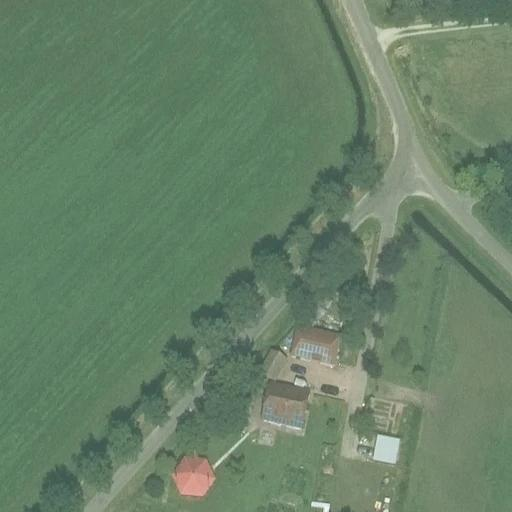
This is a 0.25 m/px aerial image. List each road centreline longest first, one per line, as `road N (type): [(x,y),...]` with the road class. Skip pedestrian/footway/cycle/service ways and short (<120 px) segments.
road 1 (unclassified): [(91,511),(353,220),(389,195)]
road 2 (unclassified): [(417,163),(351,0)]
road 3 (unclassified): [(389,195),(363,368)]
road 4 (track): [(511,21),(366,37)]
road 5 (unclassified): [(511,266),(417,163)]
